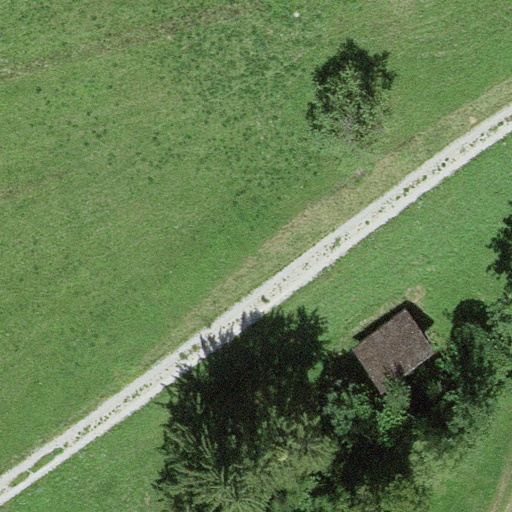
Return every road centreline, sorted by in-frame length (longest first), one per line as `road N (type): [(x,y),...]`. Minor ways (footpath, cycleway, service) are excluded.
road 1 (track): [(511,112),(468,136),(0,488)]
road 2 (track): [(133,391),(248,375),(391,294),(430,288),(470,297),(511,355)]
